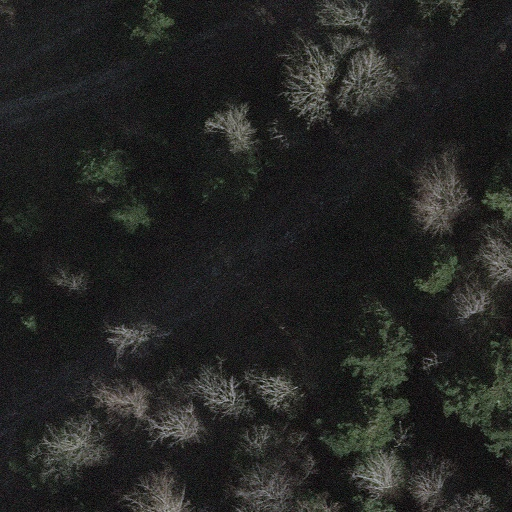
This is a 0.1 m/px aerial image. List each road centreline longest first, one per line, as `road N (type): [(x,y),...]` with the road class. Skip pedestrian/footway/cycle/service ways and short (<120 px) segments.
road 1 (track): [(511,20),(242,260),(0,421)]
road 2 (track): [(0,109),(155,61),(285,0)]
road 3 (track): [(0,60),(106,0)]
